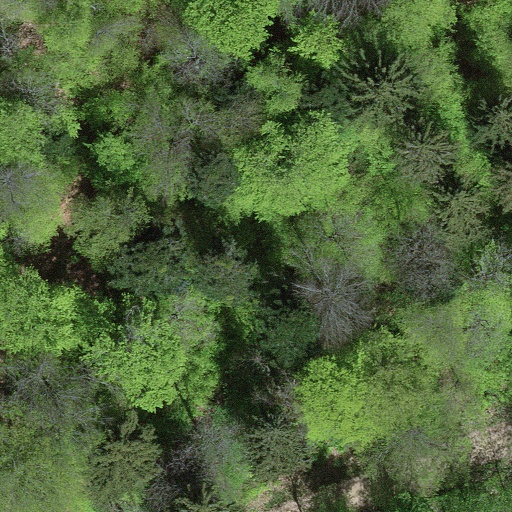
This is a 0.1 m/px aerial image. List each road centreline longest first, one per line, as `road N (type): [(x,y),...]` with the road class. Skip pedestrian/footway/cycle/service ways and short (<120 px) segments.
road 1 (track): [(157,0),(99,176),(0,337)]
road 2 (track): [(511,450),(327,511)]
